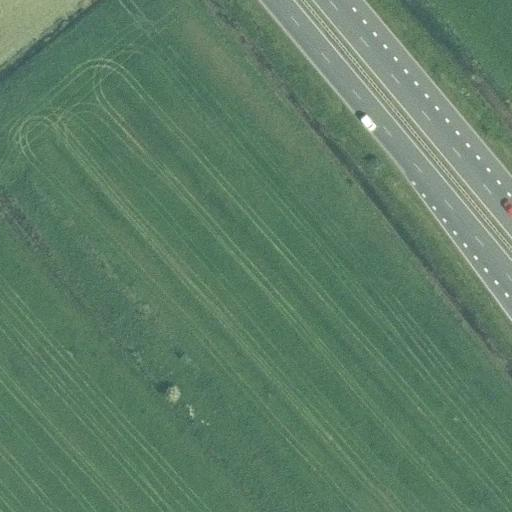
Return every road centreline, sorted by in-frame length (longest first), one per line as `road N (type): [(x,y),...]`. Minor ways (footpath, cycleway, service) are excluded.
road 1 (trunk): [(275,0),(511,281)]
road 2 (trunk): [(511,217),(329,0)]
